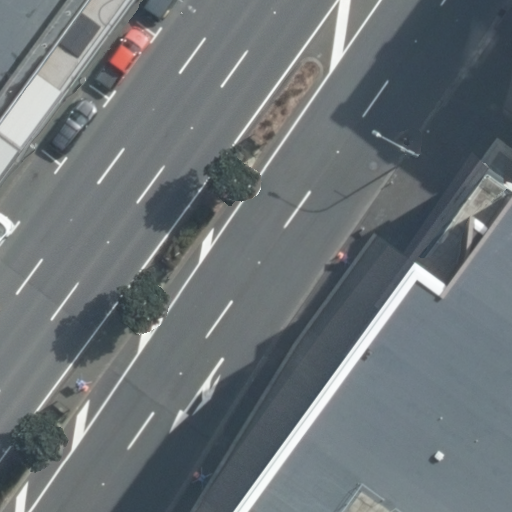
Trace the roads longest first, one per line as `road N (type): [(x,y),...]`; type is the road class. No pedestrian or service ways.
road 1 (primary): [(450,0),(86,511)]
road 2 (primary): [(0,356),(261,0)]
